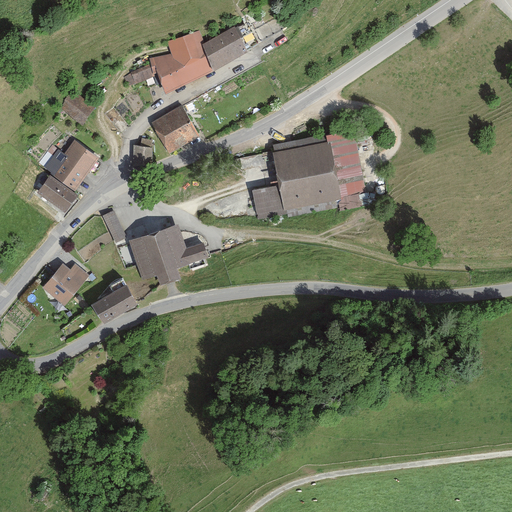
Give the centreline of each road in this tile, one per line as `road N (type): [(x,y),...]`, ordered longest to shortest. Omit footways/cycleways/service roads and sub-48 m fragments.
road 1 (tertiary): [(461,0),(283,116),(115,182),(0,306)]
road 2 (tertiary): [(0,354),(41,363),(151,311),(232,293),(511,289)]
road 3 (track): [(511,263),(436,265),(315,239),(224,235)]
road 4 (unclassified): [(511,453),(308,479),(250,511)]
